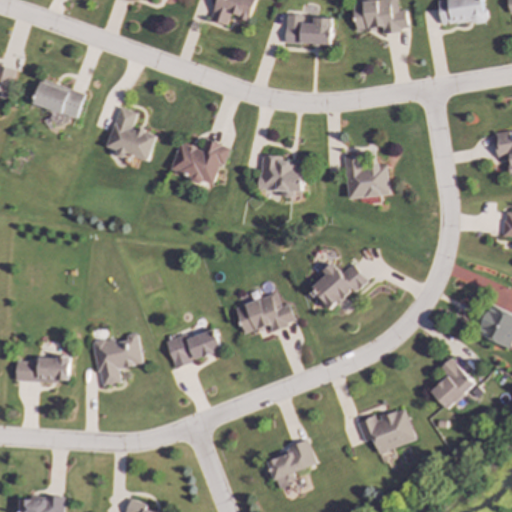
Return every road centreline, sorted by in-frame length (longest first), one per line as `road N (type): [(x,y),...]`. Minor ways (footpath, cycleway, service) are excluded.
road 1 (residential): [(429,91),(448,232),(426,301),(390,342),(345,368),(146,444),(0,440)]
road 2 (residential): [(0,8),(276,104),(353,104),(511,77)]
